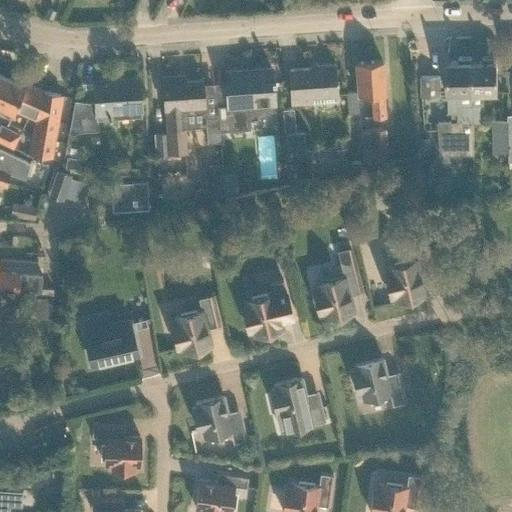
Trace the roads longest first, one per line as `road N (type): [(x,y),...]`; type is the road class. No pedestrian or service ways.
road 1 (residential): [(413,18),(79,41),(0,28)]
road 2 (residential): [(158,385),(511,306)]
road 3 (residential): [(0,428),(158,385)]
road 4 (residential): [(160,511),(158,385)]
